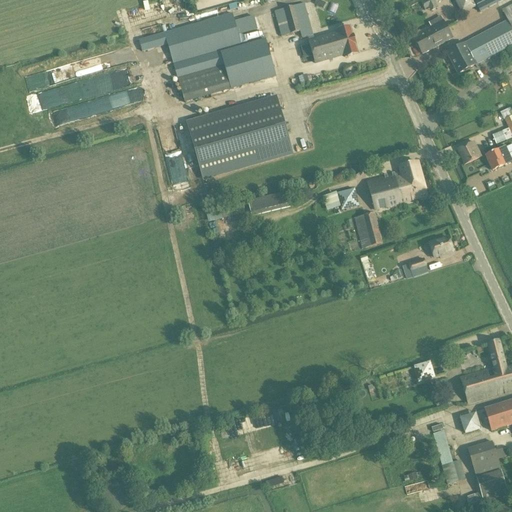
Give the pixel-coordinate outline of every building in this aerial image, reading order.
[(317,0),(315,5),(321,8),(324,3),(318,0),(317,0)] [(475,7),(470,0),(457,0),(456,1),(462,14),(475,7)] [(472,0),(479,13),(504,0),(472,0)] [(312,36),(303,4),(274,12),(281,37),(300,32),(302,39),(312,36)] [(167,45),(184,103),(275,77),(265,40),(221,53),(220,51),(240,45),(231,14),(138,41),(142,52),(167,45)] [(238,22),(241,34),(257,30),(254,17),(238,22)] [(412,37),(422,55),(452,39),(440,17),(429,23),(431,27),(412,37)] [(511,29),(508,21),(446,53),(457,74),(511,46),(511,29)] [(345,58),(358,54),(350,26),(337,30),(337,32),(334,32),(335,34),(308,42),(314,64),(344,55),(345,58)] [(308,44),(301,46),(306,62),(312,60),(308,44)] [(26,78),(30,92),(56,83),(52,69),(26,78)] [(45,106),(118,91),(117,84),(104,87),(102,78),(42,91),(45,106)] [(82,116),(142,102),(139,89),(79,103),(82,116)] [(187,124),(203,179),(292,154),(276,99),(187,124)] [(502,131),(492,135),(496,144),(506,140),(506,141),(511,138),(511,112),(510,107),(500,112),(504,120),(509,129),(502,132),(502,131)] [(160,126),(163,143),(173,142),(175,149),(178,149),(174,124),(160,126)] [(456,150),(464,165),(480,157),(473,142),(456,150)] [(484,156),(491,171),(511,161),(511,159),(506,146),(484,156)] [(392,176),(399,204),(427,196),(417,162),(416,162),(399,167),(401,174),(392,176)] [(361,174),(359,168),(352,170),(354,176),(361,174)] [(375,210),(399,204),(392,176),(367,183),(375,210)] [(342,207),(342,210),(360,206),(355,188),(324,196),(327,210),(342,207)] [(247,203),(251,217),(291,207),(287,193),(247,203)] [(316,212),(283,224),(287,236),(297,233),(299,239),(310,235),(308,229),(320,224),(316,212)] [(354,219),(362,249),(382,244),(374,214),(354,219)] [(439,256),(440,259),(446,257),(445,254),(453,252),(448,238),(429,244),(433,258),(439,256)] [(403,267),(406,279),(428,273),(427,267),(426,267),(424,260),(408,264),(409,265),(403,267)] [(459,378),(467,405),(511,392),(511,366),(506,368),(498,341),(487,344),(494,369),(459,378)] [(430,362),(413,367),(418,384),(435,379),(430,362)] [(491,432),(511,425),(511,400),(483,410),(491,432)] [(476,412),(460,417),(465,433),(481,429),(476,412)] [(444,424),(433,427),(447,485),(467,480),(462,460),(454,462),(444,424)] [(475,479),(500,472),(492,443),(467,450),(475,479)] [(503,450),(505,457),(511,455),(511,454),(510,447),(503,450)] [(501,472),(476,479),(483,503),(508,496),(501,472)] [(282,476),(267,481),(269,488),(284,483),(282,476)] [(106,480),(107,508),(125,508),(124,480),(106,480)]
